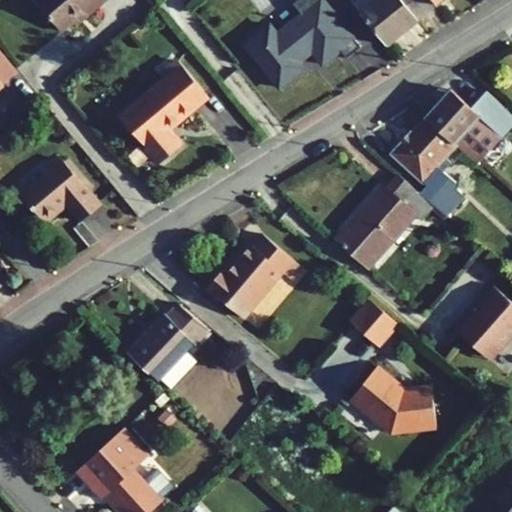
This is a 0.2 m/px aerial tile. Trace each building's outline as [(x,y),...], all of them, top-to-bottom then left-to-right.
[(35,0),(61,31),(96,2),(99,5),(105,0),(35,0)] [(361,46),(324,0),(296,0),(293,3),(301,13),(277,33),(270,24),(245,44),(280,87),(305,67),(300,61),(313,51),(323,64),(341,50),(347,57),(361,46)] [(350,0),(386,44),(417,20),(401,0),(350,0)] [(401,0),(417,20),(441,0),(401,0)] [(17,73),(1,54),(0,55),(0,81),(3,84),(17,73)] [(167,129),(194,107),(191,102),(204,91),(179,61),(164,73),(168,78),(121,117),(160,163),(181,145),(167,129)] [(447,101),(455,93),(451,89),(443,98),(447,101)] [(426,117),(455,144),(455,143),(477,164),(511,125),(511,114),(486,90),(471,107),(455,93),(447,101),(443,98),(426,117)] [(194,107),(208,95),(204,91),(191,102),(194,107)] [(452,186),(455,183),(441,171),(450,162),(444,156),(455,144),(426,117),(408,136),(407,134),(392,153),(422,180),(424,177),(429,181),(419,192),(433,205),(445,215),(463,196),(452,186)] [(69,159),(65,162),(89,191),(93,188),(69,159)] [(81,222),(101,206),(89,191),(65,162),(63,160),(21,194),(45,223),(62,209),(60,207),(65,203),(81,222)] [(420,220),(433,205),(419,192),(399,175),(387,189),(383,185),(336,239),(368,267),(414,215),(420,220)] [(222,269),(207,287),(242,317),(281,271),(290,279),(301,266),(262,233),(252,245),(251,244),(226,273),(222,269)] [(511,302),(494,286),(479,303),(481,305),(457,331),(487,358),(505,337),(511,336),(511,302)] [(349,320),(380,346),(400,324),(369,298),(349,320)] [(164,315),(129,351),(159,380),(161,378),(170,387),(195,361),(186,352),(209,328),(179,304),(166,317),(164,315)] [(491,361),(511,337),(511,336),(505,337),(487,358),(491,361)] [(350,399),(391,432),(436,427),(431,385),(404,388),(377,366),(350,399)] [(176,419),(166,409),(157,419),(167,429),(176,419)] [(109,498),(121,511),(149,511),(162,501),(160,499),(172,487),(155,469),(143,480),(133,469),(149,456),(123,428),(76,471),(101,498),(108,492),(112,496),(109,498)]
